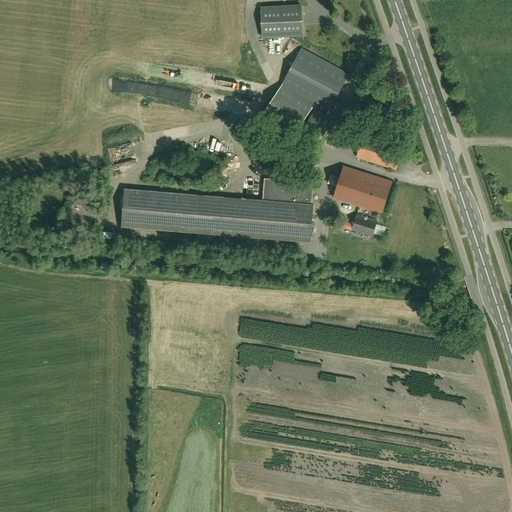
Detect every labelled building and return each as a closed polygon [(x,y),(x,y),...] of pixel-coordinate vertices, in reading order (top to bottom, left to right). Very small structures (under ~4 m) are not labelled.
[(303,35),(301,5),(261,7),(263,37),(303,35)] [(266,37),(267,46),(276,46),(276,36),(266,37)] [(294,135),(308,113),(315,103),(318,105),(306,126),(324,136),(333,119),(327,116),(349,74),(302,48),(282,85),(277,92),(262,114),(294,135)] [(208,92),(205,105),(222,109),(225,96),(208,92)] [(249,128),(242,132),(249,143),(255,140),(249,128)] [(396,169),(402,147),(364,135),(357,157),(396,169)] [(116,156),(138,151),(135,138),(113,143),(116,156)] [(382,212),(392,182),(343,166),(334,197),(382,212)] [(265,179),(263,199),(263,200),(125,188),(122,221),(122,227),(311,242),(314,204),(312,204),(314,182),(265,179)] [(341,204),(340,211),(350,213),(352,207),(341,204)] [(372,236),(378,220),(358,213),(354,224),(345,221),(343,227),(372,236)]
